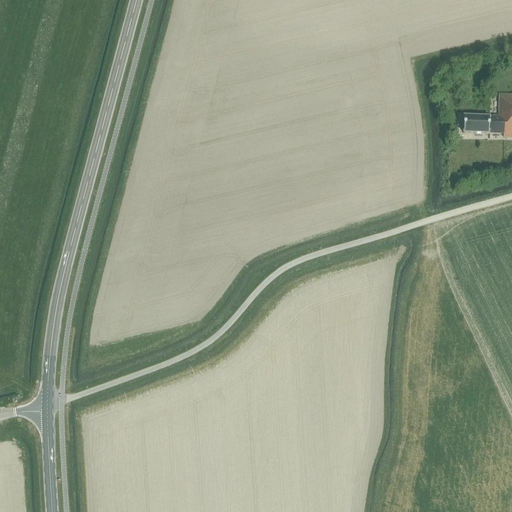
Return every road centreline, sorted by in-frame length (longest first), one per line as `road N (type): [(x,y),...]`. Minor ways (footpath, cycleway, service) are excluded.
road 1 (unclassified): [(47,405),(198,349),(292,264),(511,196)]
road 2 (primary): [(47,405),(62,279),(136,0)]
